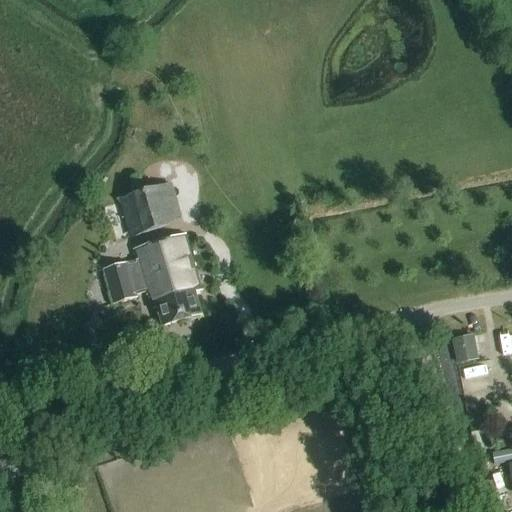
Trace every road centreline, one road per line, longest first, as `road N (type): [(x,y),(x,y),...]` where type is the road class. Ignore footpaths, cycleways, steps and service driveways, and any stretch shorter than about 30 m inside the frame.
road 1 (unclassified): [(0,453),(102,406),(248,357),(511,299)]
road 2 (track): [(482,511),(404,319)]
